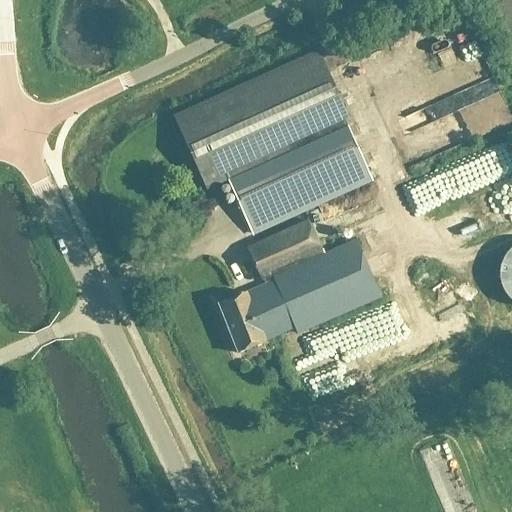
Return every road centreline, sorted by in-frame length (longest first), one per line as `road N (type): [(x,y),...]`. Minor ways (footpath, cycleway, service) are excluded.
road 1 (unclassified): [(192,511),(13,135)]
road 2 (unclassified): [(13,135),(303,0)]
road 3 (tertiary): [(13,135),(0,11)]
